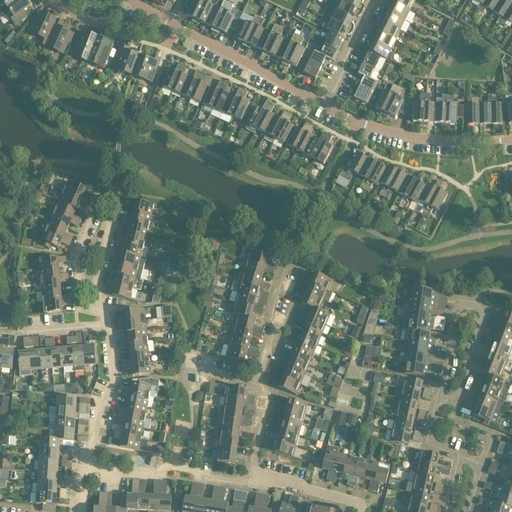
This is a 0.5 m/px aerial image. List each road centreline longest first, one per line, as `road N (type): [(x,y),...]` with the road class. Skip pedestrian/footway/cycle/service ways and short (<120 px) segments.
road 1 (residential): [(436,407),(456,302),(487,313),(462,397)]
road 2 (residential): [(511,137),(407,137),(326,107)]
road 3 (residential): [(326,107),(160,17)]
road 4 (residential): [(90,479),(180,469),(254,480)]
road 5 (residential): [(90,479),(112,419),(111,321)]
road 6 (residential): [(258,384),(285,256)]
road 7 (residential): [(96,305),(82,306),(76,259),(99,194)]
road 8 (residential): [(99,194),(119,203),(96,305)]
